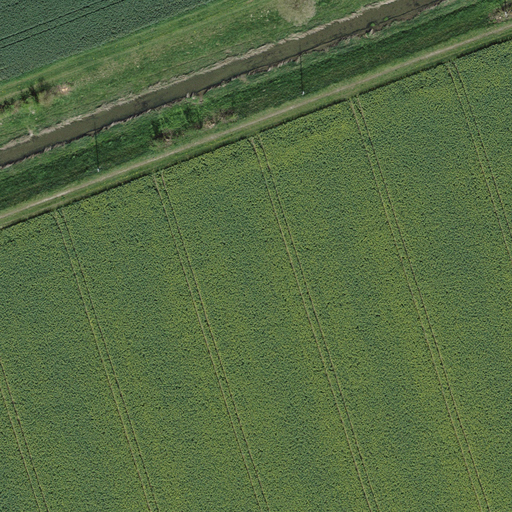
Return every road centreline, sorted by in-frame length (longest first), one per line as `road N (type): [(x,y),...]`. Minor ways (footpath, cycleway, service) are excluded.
road 1 (track): [(0,221),(511,27)]
road 2 (track): [(0,96),(263,0)]
